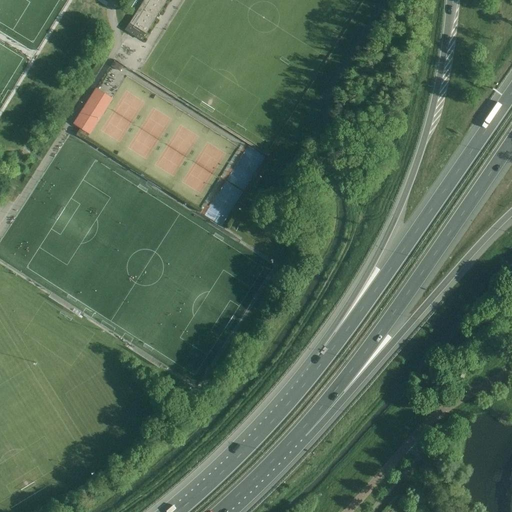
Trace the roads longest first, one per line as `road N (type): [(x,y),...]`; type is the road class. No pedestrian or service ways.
road 1 (trunk): [(449,0),(426,125),(397,208),(302,387)]
road 2 (trunk): [(296,435),(409,292),(511,142)]
road 3 (trunk): [(511,93),(302,387)]
road 4 (trunk): [(296,435),(342,401),(511,215)]
road 5 (trunk): [(302,387),(175,511)]
